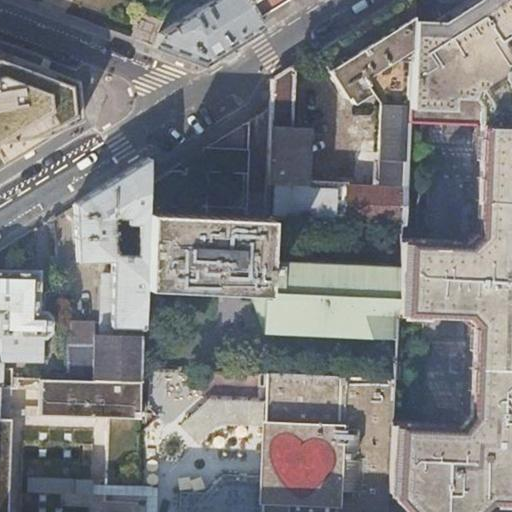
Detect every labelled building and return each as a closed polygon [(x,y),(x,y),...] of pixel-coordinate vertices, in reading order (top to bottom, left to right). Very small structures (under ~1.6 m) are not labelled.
[(261,26),(252,13),(244,0),(211,0),(201,6),(199,4),(188,10),(190,13),(158,33),(153,44),(162,48),(186,57),(202,63),(230,45),(261,26)] [(244,0),(252,13),(272,0),(244,0)] [(408,62),(410,0),(394,0),(351,28),(326,43),(314,51),(340,99),(343,97),(345,100),(351,102),(361,95),(362,90),(360,86),(362,85),(361,82),(362,82),(361,79),(386,61),(408,62)] [(385,511),(511,511),(511,0),(460,0),(439,13),(429,19),(426,13),(418,1),(417,0),(410,0),(408,62),(405,106),(405,121),(435,122),(472,124),(467,244),(430,243),(398,242),(397,265),(395,312),(428,314),(464,315),(460,420),(424,417),(390,415),(385,511)] [(0,56),(0,162),(76,117),(75,86),(37,71),(0,56)] [(362,85),(378,105),(405,106),(408,62),(386,61),(361,79),(362,82),(361,82),(362,85)] [(296,116),(295,118),(290,118),(292,71),(289,67),(272,78),(270,107),(266,218),(281,218),(400,223),(405,121),(405,106),(378,105),(374,188),(338,187),(338,182),(313,181),(313,186),(299,186),(301,128),(295,128),(295,124),(302,124),(302,117),(296,116)] [(76,262),(111,261),(111,275),(102,275),(100,335),(139,336),(141,287),(144,187),(144,184),(145,159),(125,171),(79,199),(74,203),(76,262)] [(278,331),(394,336),(395,312),(397,265),(299,261),(299,256),(303,256),(304,235),(280,234),(281,218),(266,218),(201,216),(203,171),(186,170),(186,175),(168,174),(168,181),(157,180),(157,187),(144,187),(141,287),(252,293),(251,298),(262,326),(278,327),(278,331)] [(36,273),(0,271),(0,362),(40,364),(40,340),(43,340),(48,335),(48,319),(44,315),(36,315),(36,273)] [(138,367),(139,336),(100,335),(93,335),(93,340),(62,340),(63,381),(139,382),(140,368),(138,367)] [(263,373),(259,473),(258,511),(385,511),(390,415),(392,378),(263,373)] [(139,419),(139,382),(63,381),(11,379),(11,388),(0,387),(0,391),(39,392),(38,418),(106,418),(139,419)] [(137,511),(139,419),(106,418),(102,511),(137,511)] [(0,511),(6,511),(10,421),(0,421),(0,511)] [(179,511),(178,511),(258,511),(259,473),(222,472),(220,472),(219,473),(206,491),(180,490),(179,511)]
